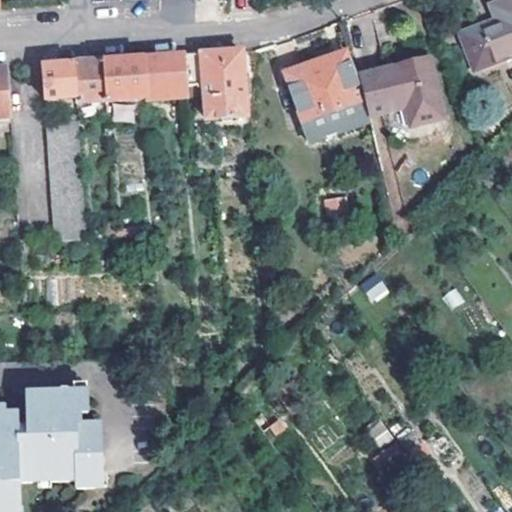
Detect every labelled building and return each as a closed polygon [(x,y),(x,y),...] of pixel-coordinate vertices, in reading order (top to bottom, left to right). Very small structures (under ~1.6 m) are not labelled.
[(464,28),(477,62),(511,48),(511,0),(506,0),(496,4),(500,14),(464,28)] [(246,117),(242,53),(185,56),(187,87),(204,86),(207,120),(246,117)] [(307,137),(330,128),(325,116),(362,103),(345,54),(285,76),(307,137)] [(187,87),(185,56),(154,58),(145,59),(148,98),(148,102),(188,99),(187,87)] [(359,77),(370,118),(407,109),(412,125),(445,116),(430,57),(359,77)] [(148,98),(145,59),(125,61),(105,62),(108,102),(148,98)] [(108,102),(105,62),(82,64),(73,64),(76,104),(96,103),(108,102)] [(46,118),(55,243),(86,241),(76,104),(73,64),(49,66),(43,67),(45,103),(56,101),(57,118),(46,118)] [(0,118),(11,118),(8,69),(0,69),(0,118)] [(96,103),(97,115),(109,114),(108,102),(96,103)] [(367,115),(362,103),(325,116),(330,128),(367,115)] [(481,181),(490,190),(503,179),(494,170),(481,181)] [(335,204),(337,219),(348,217),(345,201),(335,204)] [(106,223),(107,235),(116,234),(115,222),(106,223)] [(139,268),(141,284),(156,283),(153,267),(139,268)] [(379,279),(364,291),(373,303),(389,291),(379,279)] [(0,511),(15,511),(15,481),(34,481),(34,487),(46,486),(46,480),(72,479),(73,487),(105,486),(103,475),(99,474),(97,424),(78,425),(78,413),(86,412),(86,382),(72,382),(72,389),(26,391),(27,427),(16,426),(16,413),(3,413),(3,406),(0,405),(0,511)] [(255,420),(264,433),(272,427),(264,414),(255,420)] [(368,430),(379,447),(392,439),(381,421),(368,430)] [(409,454),(426,479),(438,470),(420,445),(409,454)] [(376,459),(389,479),(406,469),(404,463),(408,460),(396,446),(376,459)]
